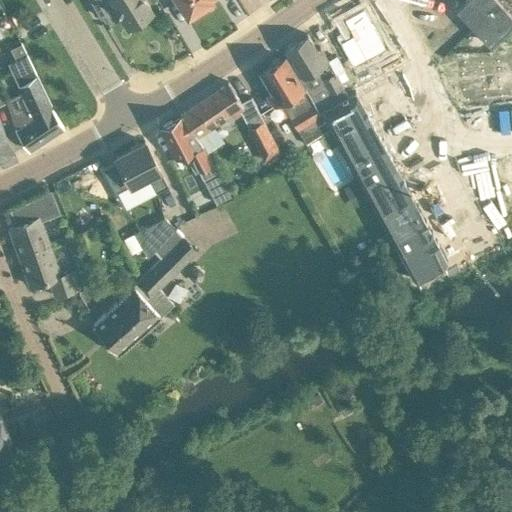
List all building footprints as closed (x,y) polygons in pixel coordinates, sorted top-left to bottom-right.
[(90,0),(100,17),(105,15),(110,24),(122,16),(127,24),(151,9),(145,0),(90,0)] [(174,0),(175,2),(178,0),(188,15),(191,13),(196,14),(201,11),(202,6),(211,0),(174,0)] [(511,0),(499,0),(511,12),(511,11),(511,0)] [(352,33),(340,40),(352,64),(385,46),(364,6),(343,17),(352,33)] [(502,13),(492,18),(495,25),(506,20),(502,13)] [(492,18),(481,24),(485,31),(495,25),(492,18)] [(466,26),(456,32),(460,39),(470,33),(466,26)] [(307,33),(284,47),(302,76),(321,111),(348,95),(320,46),(316,48),(307,33)] [(51,106),(52,106),(27,53),(9,62),(20,84),(23,90),(6,98),(11,115),(16,128),(18,133),(27,146),(29,149),(63,127),(63,126),(51,106)] [(298,79),(294,74),(284,57),(261,70),(273,89),(268,92),(272,99),(276,104),(281,101),(290,114),(298,129),(323,114),(321,111),(302,76),(298,79)] [(511,60),(499,61),(501,97),(511,96),(511,60)] [(483,62),(482,62),(485,100),(486,100),(486,98),(492,98),(501,97),(499,61),(483,63),(483,62)] [(482,62),(460,63),(464,102),(485,100),(482,62)] [(406,66),(389,76),(397,90),(414,80),(406,66)] [(228,81),(181,113),(194,139),(198,136),(241,105),(228,81)] [(5,130),(0,116),(0,104),(5,102),(0,87),(0,155),(14,148),(6,133),(5,130)] [(348,95),(321,111),(323,114),(399,253),(412,278),(447,259),(356,91),(348,95)] [(198,136),(194,139),(181,113),(180,114),(181,115),(159,126),(169,144),(176,157),(184,152),(188,150),(192,158),(199,170),(203,178),(218,171),(214,163),(208,151),(198,136)] [(262,119),(245,128),(263,161),(268,158),(271,162),(281,157),(262,119)] [(118,159),(103,167),(105,171),(106,170),(117,191),(148,175),(156,191),(168,185),(145,140),(116,156),(118,159)] [(210,186),(217,199),(219,202),(231,195),(222,179),(210,186)] [(366,199),(357,181),(343,188),(353,206),(366,199)] [(41,220),(60,212),(50,191),(11,210),(14,219),(11,220),(13,225),(9,227),(8,227),(19,256),(30,285),(48,278),(54,294),(73,287),(79,285),(72,268),(61,272),(51,244),(41,220)] [(142,201),(121,212),(126,223),(148,212),(142,201)] [(154,251),(176,227),(164,217),(134,232),(147,258),(154,251)] [(176,227),(154,251),(160,256),(92,324),(118,353),(167,309),(173,303),(159,286),(178,269),(188,257),(197,249),(176,227)] [(199,267),(198,267),(196,267),(195,267),(194,268),(193,268),(191,269),(191,270),(190,271),(189,272),(189,274),(189,275),(189,276),(189,278),(190,279),(191,280),(192,281),(193,282),(194,282),(195,283),(197,283),(198,282),(199,282),(201,281),(202,281),(203,280),(203,279),(204,277),(204,276),(204,275),(204,273),(204,272),(203,271),(202,270),(201,269),(200,268),(199,267)] [(344,414),(353,408),(344,393),(334,399),(344,414)]
